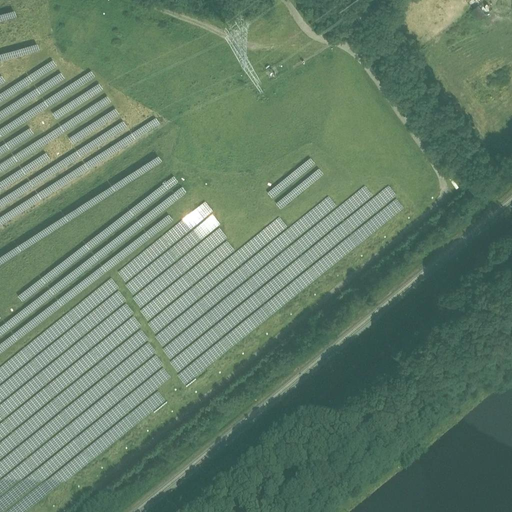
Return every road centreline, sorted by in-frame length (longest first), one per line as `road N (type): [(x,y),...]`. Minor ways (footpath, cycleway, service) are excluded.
road 1 (unclassified): [(347,49),(365,59),(434,161),(443,197),(68,511)]
road 2 (unknown): [(0,264),(347,49),(366,17)]
